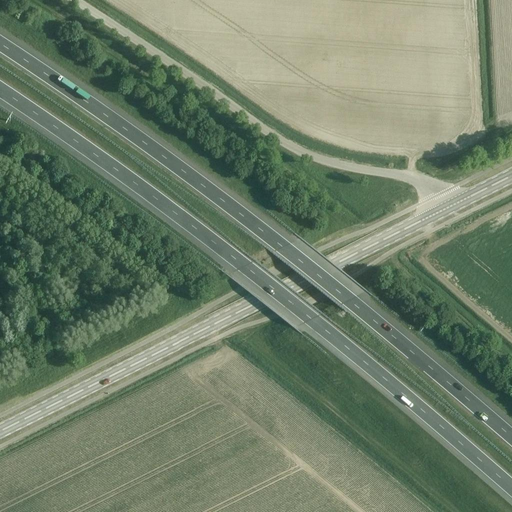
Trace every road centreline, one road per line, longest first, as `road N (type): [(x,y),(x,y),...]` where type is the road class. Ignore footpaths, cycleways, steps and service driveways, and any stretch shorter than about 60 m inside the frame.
road 1 (motorway): [(511,436),(283,247),(0,36)]
road 2 (motorway): [(0,90),(245,266),(511,488)]
road 3 (secondary): [(0,430),(450,207)]
road 4 (unclassified): [(450,207),(419,180),(294,148),(73,0)]
